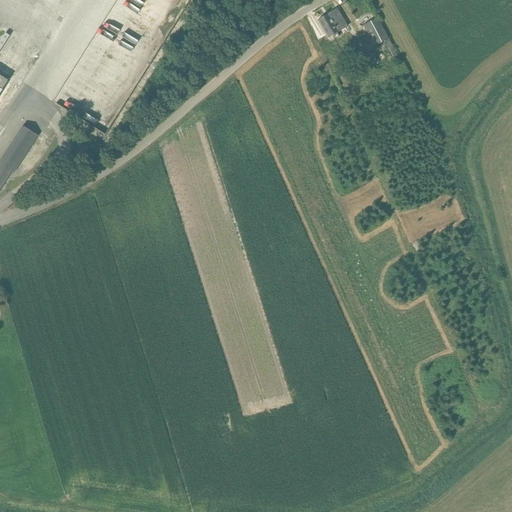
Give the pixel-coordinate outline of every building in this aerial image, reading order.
[(347,26),(336,9),(318,19),(329,37),(332,35),(335,39),(340,36),(337,32),(347,26)] [(398,55),(378,18),(363,25),(375,47),(385,42),(393,58),(398,55)] [(349,43),(356,55),(363,51),(356,39),(349,43)] [(355,64),(367,57),(363,51),(356,55),(351,58),(355,64)] [(0,188),(11,171),(14,173),(38,135),(23,125),(0,161),(0,188)]
